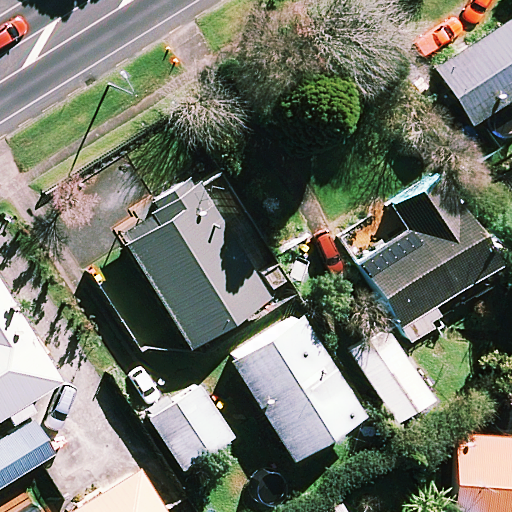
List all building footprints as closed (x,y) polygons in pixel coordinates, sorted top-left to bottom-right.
[(511,86),(511,26),(502,12),(415,72),(452,127),(511,86)] [(485,258),(426,170),(380,201),(398,227),(345,262),(397,338),(430,316),(421,302),(485,258)] [(261,292),(188,175),(107,225),(180,342),(261,292)] [(511,214),(511,182),(494,195),(509,216),(511,214)] [(0,403),(45,371),(0,309),(0,403)] [(352,411),(291,312),(219,356),(280,455),(352,411)] [(420,394),(375,323),(339,346),(384,417),(420,394)] [(224,434),(190,383),(140,416),(173,467),(224,434)] [(0,477),(44,451),(23,417),(0,430),(0,477)] [(511,511),(511,436),(445,435),(444,511),(511,511)] [(158,511),(133,469),(61,511),(158,511)]
